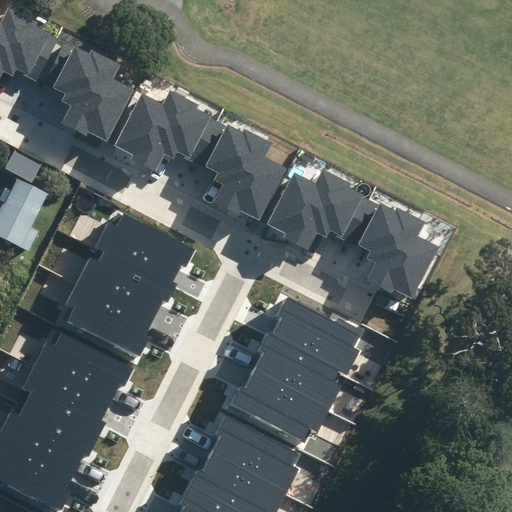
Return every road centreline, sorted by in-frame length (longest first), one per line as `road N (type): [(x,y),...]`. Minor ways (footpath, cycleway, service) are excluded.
road 1 (residential): [(251,235),(119,504)]
road 2 (residential): [(0,111),(251,235)]
road 3 (residential): [(251,235),(359,288)]
